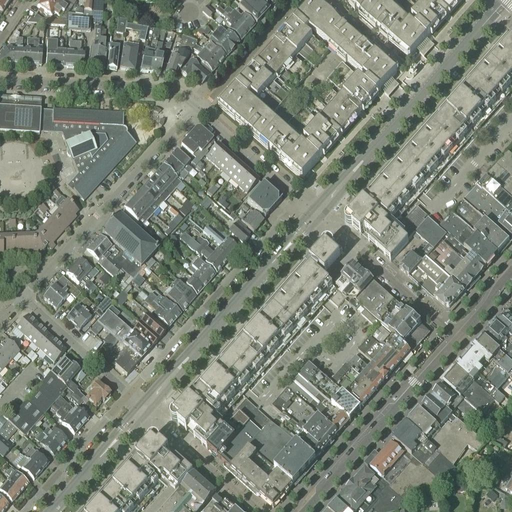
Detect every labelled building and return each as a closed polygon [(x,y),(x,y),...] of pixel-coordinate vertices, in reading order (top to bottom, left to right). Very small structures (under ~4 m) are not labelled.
[(0,0),(0,11),(2,13),(8,5),(1,0),(0,0)] [(60,19),(63,14),(43,0),(42,0),(37,8),(51,18),(54,14),(60,19)] [(62,1),(60,0),(43,0),(63,14),(65,15),(69,10),(72,8),(62,1)] [(62,1),(72,8),(73,8),(76,3),(71,0),(60,0),(62,1)] [(85,12),(92,14),(92,10),(93,1),(90,1),(88,0),(86,0),(85,12)] [(242,0),(238,0),(234,5),(256,25),(262,18),(242,0)] [(256,0),(242,0),(262,18),(269,11),(256,0)] [(318,37),(334,18),(313,0),(287,30),(305,47),(312,38),(306,32),(309,29),(318,37)] [(369,22),(385,3),(381,0),(350,0),(348,3),(369,22)] [(400,0),(400,1),(408,8),(411,4),(406,0),(400,0)] [(437,28),(456,7),(447,0),(429,0),(419,12),(437,28)] [(93,1),(92,10),(103,11),(103,8),(104,2),(104,1),(93,1)] [(404,12),(408,8),(400,1),(396,5),(404,12)] [(385,3),(369,22),(389,40),(406,22),(385,3)] [(207,8),(202,13),(209,19),(214,14),(207,8)] [(218,8),(215,11),(226,20),(223,24),(227,27),(228,26),(231,30),(230,32),(241,42),(248,35),(223,12),(218,8)] [(226,8),(223,12),(248,35),(254,27),(243,16),(240,20),(226,8)] [(69,14),(69,21),(83,22),(91,22),(92,14),(85,12),(83,12),(77,9),(75,15),(69,14)] [(410,58),(437,28),(419,12),(411,20),(418,26),(415,30),(406,22),(389,40),(410,58)] [(334,18),(318,37),(339,55),(355,37),(334,18)] [(125,35),(127,21),(119,20),(117,34),(125,35)] [(68,21),(67,27),(68,27),(68,31),(90,33),(91,26),(91,22),(83,22),(69,21),(68,21)] [(139,33),(138,42),(145,43),(147,29),(127,25),(126,31),(139,33)] [(216,35),(233,51),(239,45),(222,29),(216,35)] [(285,69),(305,47),(287,30),(267,53),(285,69)] [(0,64),(13,66),(14,51),(17,46),(17,40),(18,40),(19,35),(16,32),(13,37),(12,41),(10,42),(10,49),(5,49),(0,56),(0,64)] [(160,74),(164,56),(160,55),(164,38),(165,34),(160,33),(158,40),(157,45),(150,74),(160,74)] [(511,35),(509,39),(506,36),(507,35),(506,34),(501,41),(499,42),(510,51),(511,53),(511,35)] [(227,58),(233,51),(216,35),(209,42),(227,58)] [(360,74),(376,55),(355,37),(339,55),(360,74)] [(185,63),(193,51),(194,48),(195,47),(197,44),(181,38),(182,44),(178,54),(173,52),(171,57),(165,73),(176,76),(183,62),(185,63)] [(150,74),(157,45),(158,40),(152,39),(149,52),(145,51),(140,73),(150,74)] [(13,66),(22,66),(24,50),(21,50),(21,46),(22,46),(22,40),(18,40),(17,40),(17,46),(14,51),(13,66)] [(31,67),(33,41),(28,40),(27,46),(28,46),(28,50),(24,50),(22,66),(31,67)] [(100,40),(99,40),(95,40),(94,50),(91,50),(88,69),(97,69),(100,40)] [(105,41),(104,41),(100,40),(97,69),(104,70),(107,52),(103,51),(105,41)] [(39,41),(33,41),(31,67),(41,68),(43,47),(39,47),(39,41)] [(55,68),(57,42),(48,41),(46,68),(55,68)] [(65,69),(66,52),(61,52),(61,48),(62,48),(63,42),(57,42),(55,68),(65,69)] [(74,69),(76,43),(70,42),(69,49),(70,49),(70,53),(66,52),(65,69),(74,69)] [(511,82),(511,53),(510,52),(510,51),(499,42),(493,49),(495,50),(492,53),(491,52),(485,59),(495,68),(496,68),(497,69),(505,76),(511,81),(511,82)] [(76,43),(74,69),(84,70),(85,54),(80,53),(80,49),(81,49),(81,43),(76,43)] [(118,56),(120,45),(110,44),(107,71),(116,72),(118,56)] [(208,44),(203,50),(204,52),(205,52),(208,55),(207,56),(219,67),(226,59),(208,44)] [(138,51),(137,51),(138,48),(123,45),(123,49),(119,71),(134,73),(138,51)] [(200,55),(196,60),(200,63),(201,64),(212,74),(219,67),(207,56),(208,55),(205,52),(204,52),(195,47),(194,48),(193,51),(200,55)] [(247,75),(265,92),(285,69),(267,53),(247,75)] [(376,55),(360,74),(369,82),(365,85),(359,79),(351,88),(370,104),(396,74),(376,55)] [(181,74),(188,80),(191,77),(198,83),(204,83),(212,74),(201,64),(200,63),(196,60),(195,59),(189,65),(189,66),(181,74)] [(499,100),(501,101),(511,88),(511,82),(511,81),(505,76),(497,69),(496,68),(495,68),(485,59),(479,65),(481,67),(478,70),(476,68),(470,75),(481,84),(483,86),(491,92),(496,98),(499,100)] [(258,100),(265,92),(247,75),(220,106),(240,124),(257,106),(248,98),(251,94),(258,100)] [(485,116),(486,118),(501,101),(499,100),(496,98),(491,92),(483,86),(481,84),(470,75),(464,82),(466,83),(463,86),(462,85),(458,88),(456,91),(466,100),(467,101),(468,102),(476,109),(482,114),(485,116)] [(331,110),(350,127),(370,104),(351,88),(331,110)] [(471,133),(472,134),(486,118),(485,116),(482,114),(476,109),(468,102),(467,101),(466,100),(456,91),(450,98),(452,99),(449,102),(447,101),(442,107),(452,116),(452,117),(454,118),(462,125),(468,130),(471,133)] [(9,98),(0,97),(0,133),(39,136),(39,134),(40,111),(41,100),(21,99),(21,100),(19,100),(11,99),(9,99),(9,98)] [(257,106),(240,124),(261,143),(278,124),(257,106)] [(456,149),(457,150),(472,134),(471,133),(468,130),(462,125),(454,118),(452,117),(452,116),(442,107),(436,114),(437,115),(435,118),(433,117),(427,124),(438,133),(439,134),(447,141),(453,146),(456,149)] [(123,114),(53,110),(53,112),(49,112),(48,119),(40,119),(41,115),(41,114),(41,111),(40,111),(39,134),(61,135),(68,151),(67,152),(67,154),(67,157),(69,158),(71,159),(78,175),(66,188),(83,203),(136,145),(122,133),(123,114)] [(330,149),(350,127),(331,110),(312,133),(330,149)] [(282,161),(299,143),(278,124),(261,143),(282,161)] [(442,165),(443,166),(457,150),(456,149),(453,146),(447,141),(439,134),(438,133),(427,124),(421,130),(423,132),(421,134),(420,135),(418,133),(417,135),(413,140),(423,149),(424,149),(425,151),(433,158),(439,163),(442,165)] [(201,154),(204,157),(207,154),(203,150),(205,147),(206,147),(207,145),(209,147),(214,142),(211,141),(212,140),(200,130),(196,130),(186,141),(201,154)] [(303,180),(330,149),(312,133),(304,141),(311,147),(308,151),(299,143),(282,161),(303,180)] [(0,145),(1,145),(2,144),(5,144),(7,143),(9,143),(11,143),(13,143),(16,143),(18,143),(20,143),(22,144),(25,145),(27,146),(30,147),(32,149),(34,150),(36,152),(38,154),(39,156),(50,152),(44,138),(39,138),(39,139),(44,139),(49,151),(40,155),(37,152),(35,150),(32,148),(28,146),(24,144),(20,142),(16,142),(13,142),(9,142),(5,143),(2,144),(0,144),(0,145)] [(427,181),(429,183),(443,166),(442,165),(439,163),(433,158),(425,151),(424,149),(423,149),(413,140),(407,146),(409,148),(406,151),(404,149),(398,156),(409,165),(409,166),(411,167),(419,174),(424,179),(427,181)] [(195,168),(198,164),(204,157),(201,154),(186,141),(181,147),(196,160),(192,164),(195,168)] [(215,166),(226,153),(217,145),(206,158),(215,166)] [(187,176),(188,175),(193,170),(188,165),(189,164),(176,153),(169,160),(187,176)] [(222,173),(234,160),(226,153),(215,166),(222,173)] [(413,198),(414,199),(429,183),(427,181),(424,179),(419,174),(411,167),(409,166),(409,165),(398,156),(392,163),(394,164),(391,167),(390,166),(384,172),(395,181),(395,182),(396,183),(404,190),(410,195),(413,198)] [(506,156),(486,178),(492,184),(495,186),(511,201),(511,199),(511,161),(511,160),(506,156)] [(182,182),(187,176),(169,160),(164,166),(182,182)] [(234,160),(222,173),(230,181),(242,167),(234,160)] [(238,188),(250,175),(242,167),(230,181),(238,188)] [(175,191),(181,185),(176,181),(162,168),(156,174),(171,187),(175,191)] [(61,180),(55,187),(54,187),(55,188),(62,180),(57,169),(45,174),(45,175),(45,178),(44,181),(43,184),(42,187),(41,190),(39,193),(44,197),(44,196),(40,192),(42,190),(43,186),(44,183),(45,181),(45,179),(46,178),(46,174),(56,170),(61,180)] [(399,214),(400,215),(414,199),(413,198),(410,195),(404,190),(396,183),(395,182),(395,181),(384,172),(378,179),(380,180),(377,183),(375,182),(370,188),(380,198),(381,198),(380,198),(396,211),(399,214)] [(54,187),(55,187),(54,183),(55,182),(56,181),(57,180),(57,179),(57,177),(57,176),(56,175),(55,174),(54,174),(52,174),(51,175),(50,175),(50,176),(49,178),(46,178),(45,179),(50,179),(50,177),(51,176),(51,175),(53,175),(54,175),(55,175),(56,176),(57,178),(57,179),(56,180),(55,181),(54,182),(53,182),(54,187)] [(170,197),(175,191),(171,187),(156,174),(151,180),(165,193),(166,193),(170,197)] [(250,175),(238,188),(246,195),(258,182),(250,175)] [(511,201),(495,186),(492,184),(486,178),(463,203),(463,202),(463,203),(509,244),(511,240),(511,201)] [(164,203),(170,197),(166,193),(165,193),(151,180),(146,186),(160,199),(164,203)] [(197,184),(203,189),(206,185),(200,181),(197,184)] [(158,209),(159,208),(163,212),(167,208),(163,204),(164,203),(160,199),(146,186),(140,193),(154,206),(158,209)] [(264,220),(274,209),(274,208),(277,204),(277,199),(262,186),(246,204),(264,220)] [(210,199),(217,191),(213,187),(207,195),(210,199)] [(399,214),(370,188),(358,202),(355,204),(358,202),(359,202),(362,205),(351,217),(349,217),(347,218),(346,220),(345,222),(345,225),(347,227),(349,228),(352,228),(353,230),(354,229),(353,228),(355,226),(361,232),(379,247),(377,249),(376,249),(391,263),(408,243),(408,242),(429,219),(429,218),(428,219),(427,217),(417,208),(399,228),(393,222),(400,215),(399,214)] [(152,216),(158,209),(154,206),(140,193),(134,199),(148,212),(152,216)] [(189,197),(199,206),(202,202),(192,194),(189,197)] [(0,204),(4,206),(9,207),(15,207),(19,206),(25,205),(29,203),(34,200),(40,205),(40,204),(34,199),(33,199),(32,201),(28,202),(25,204),(22,205),(18,206),(14,206),(10,206),(6,206),(2,205),(0,203),(0,204)] [(130,203),(128,206),(143,218),(147,222),(152,216),(148,212),(134,199),(130,203)] [(201,205),(199,207),(205,212),(212,204),(206,199),(201,205)] [(221,200),(217,204),(225,211),(228,206),(221,200)] [(60,210),(73,222),(76,218),(75,217),(79,212),(67,202),(60,210)] [(498,257),(509,244),(463,203),(451,215),(498,257)] [(244,205),(238,212),(241,214),(244,211),(246,213),(249,210),(244,205)] [(128,206),(123,212),(141,228),(147,222),(143,218),(128,206)] [(172,222),(177,226),(183,220),(169,208),(166,210),(175,218),(172,222)] [(185,217),(188,213),(184,209),(182,208),(178,211),(185,217)] [(65,230),(73,222),(60,210),(52,219),(65,230)] [(253,215),(250,212),(241,222),(244,225),(253,233),(262,223),(253,215)] [(498,257),(451,215),(439,230),(446,237),(448,235),(450,237),(465,251),(477,262),(486,270),(498,257)] [(148,238),(146,240),(119,216),(101,236),(113,246),(118,251),(115,254),(114,252),(100,267),(107,274),(105,276),(110,281),(122,292),(132,280),(137,275),(141,270),(140,270),(143,267),(160,248),(148,238)] [(45,227),(58,238),(65,230),(52,219),(45,227)] [(446,237),(439,230),(428,220),(415,235),(434,251),(446,237)] [(172,232),(177,226),(172,222),(167,228),(169,230),(172,232)] [(243,245),(248,238),(247,237),(248,235),(244,231),(245,229),(237,223),(229,232),(243,245)] [(53,244),(58,238),(45,227),(38,235),(54,249),(55,247),(53,244)] [(215,237),(206,229),(202,233),(212,241),(219,248),(216,251),(228,261),(238,250),(226,240),(223,244),(215,237)] [(166,239),(159,232),(153,239),(160,245),(166,239)] [(200,255),(203,251),(204,251),(199,247),(199,246),(195,243),(185,234),(180,240),(198,257),(200,255)] [(52,251),(54,249),(38,235),(34,237),(35,257),(38,257),(37,251),(43,251),(47,247),(52,251)] [(2,238),(3,255),(14,255),(13,237),(2,238)] [(14,255),(24,254),(23,237),(13,237),(14,255)] [(23,237),(24,254),(32,254),(32,258),(35,257),(34,237),(23,237)] [(176,242),(171,237),(164,244),(169,249),(176,242)] [(465,251),(450,237),(443,245),(442,245),(437,251),(435,252),(428,260),(441,271),(444,274),(465,293),(465,292),(466,292),(486,270),(477,262),(465,251)] [(199,246),(203,242),(199,238),(195,243),(199,246)] [(100,267),(114,252),(111,250),(99,239),(86,253),(98,263),(97,265),(100,267)] [(213,254),(208,249),(206,248),(208,246),(203,242),(199,246),(199,247),(204,251),(203,251),(206,253),(207,254),(222,268),(228,261),(216,251),(213,254)] [(308,258),(297,270),(307,280),(312,274),(313,274),(317,269),(323,275),(338,258),(332,252),(334,250),(335,251),(335,250),(334,249),(334,248),(333,246),(332,244),(331,243),(330,243),(329,243),(328,242),(327,242),(326,243),(325,243),(324,244),(323,245),(322,246),(322,247),(322,248),(322,250),(312,261),(308,258),(310,255),(310,254),(308,258)] [(203,251),(200,255),(204,257),(208,261),(205,264),(216,275),(222,268),(207,254),(206,253),(203,251)] [(409,279),(417,270),(425,261),(415,252),(399,270),(409,279)] [(190,267),(209,283),(214,277),(197,262),(195,260),(193,262),(189,266),(190,267)] [(89,283),(97,274),(93,270),(89,266),(86,268),(78,261),(72,268),(89,283)] [(145,268),(148,271),(153,266),(150,262),(149,261),(144,267),(145,268)] [(446,312),(448,312),(449,312),(464,295),(443,276),(438,272),(425,261),(417,270),(419,272),(411,281),(446,312)] [(338,293),(342,297),(345,294),(363,274),(353,266),(341,279),(341,280),(336,286),(341,290),(338,293)] [(194,276),(191,280),(203,290),(209,283),(190,267),(187,270),(194,276)] [(89,283),(72,268),(66,275),(82,290),(84,288),(89,292),(94,287),(89,283)] [(184,279),(180,283),(197,297),(203,290),(191,280),(179,270),(176,273),(184,279)] [(320,303),(326,296),(307,280),(297,270),(290,278),(292,279),(289,282),(288,281),(282,287),(311,313),(320,303)] [(141,271),(137,276),(141,279),(145,274),(141,271)] [(372,283),(363,274),(345,294),(349,298),(348,299),(346,301),(352,301),(355,301),(360,296),(372,283)] [(105,276),(99,282),(104,287),(110,281),(105,276)] [(50,305),(69,284),(62,279),(59,283),(43,300),(50,305)] [(75,300),(80,295),(69,284),(50,305),(56,311),(70,296),(75,300)] [(177,296),(189,306),(194,300),(190,296),(189,295),(183,290),(177,284),(171,291),(177,296)] [(356,303),(352,301),(348,305),(352,308),(357,313),(361,316),(376,329),(378,326),(380,325),(402,345),(412,353),(419,345),(410,336),(388,317),(388,316),(385,313),(388,310),(386,308),(393,301),(374,284),(367,292),(361,298),(356,304),(356,303)] [(296,329),(311,313),(282,287),(276,294),(278,295),(275,298),(273,297),(267,304),(296,329)] [(174,299),(171,303),(183,313),(189,306),(177,296),(171,291),(170,290),(167,293),(174,299)] [(120,309),(129,298),(122,292),(113,303),(120,309)] [(335,296),(330,303),(338,310),(345,301),(344,300),(342,298),(342,297),(338,293),(338,294),(335,296)] [(174,323),(181,315),(169,305),(168,305),(159,297),(157,299),(151,295),(148,298),(174,323)] [(152,309),(155,312),(153,315),(169,329),(174,323),(148,298),(144,303),(152,309)] [(104,310),(105,311),(112,304),(106,299),(100,306),(104,310)] [(88,310),(90,309),(89,308),(91,305),(85,300),(82,304),(66,321),(72,326),(88,309),(88,310)] [(419,345),(427,336),(427,332),(421,327),(421,326),(393,301),(386,308),(388,310),(385,313),(388,316),(388,317),(410,336),(419,345)] [(282,346),(296,329),(267,304),(261,310),(263,312),(260,315),(259,313),(253,320),(282,346)] [(98,311),(91,305),(89,308),(90,309),(88,310),(88,309),(72,326),(79,332),(94,315),(98,311)] [(111,308),(107,312),(116,319),(119,315),(111,308)] [(136,337),(133,334),(116,319),(107,312),(97,324),(110,335),(116,340),(125,349),(140,362),(151,350),(136,337)] [(511,316),(507,313),(504,314),(496,322),(511,335),(511,316)] [(24,337),(36,323),(28,316),(16,330),(24,337)] [(157,342),(164,334),(146,318),(139,326),(157,342)] [(267,362),(282,346),(253,320),(247,326),(249,328),(246,331),(244,329),(239,336),(267,362)] [(511,335),(496,322),(485,335),(485,338),(491,343),(490,344),(506,358),(511,363),(511,335)] [(31,344),(43,331),(35,324),(36,324),(36,323),(24,337),(31,344)] [(151,350),(157,342),(139,326),(133,334),(136,337),(151,350)] [(346,366),(330,384),(360,411),(388,379),(410,355),(383,330),(380,330),(373,338),(375,340),(373,342),(369,339),(357,352),(372,366),(369,369),(355,357),(347,367),(346,366)] [(43,331),(31,344),(38,351),(50,338),(43,331)] [(108,348),(116,340),(110,335),(103,344),(104,345),(108,348)] [(253,378),(267,362),(239,336),(233,343),(235,344),(232,347),(230,346),(224,352),(253,378)] [(46,358),(58,345),(50,338),(38,351),(46,358)] [(511,380),(511,363),(506,358),(490,344),(484,340),(482,338),(475,347),(474,347),(474,348),(507,377),(511,380)] [(0,348),(0,349),(12,361),(19,353),(6,341),(0,348)] [(58,345),(46,358),(54,365),(66,352),(58,345)] [(468,354),(497,380),(500,376),(504,380),(507,377),(474,348),(468,354)] [(0,363),(5,369),(12,361),(0,349),(0,363)] [(118,357),(133,370),(140,362),(125,349),(118,357)] [(245,387),(253,378),(224,352),(218,359),(220,361),(218,363),(216,362),(210,369),(239,394),(245,387)] [(491,386),(497,380),(468,354),(461,362),(489,386),(490,387),(491,386)] [(126,378),(133,370),(118,357),(111,365),(126,378)] [(67,389),(72,383),(70,382),(79,371),(71,364),(64,358),(50,374),(67,389)] [(461,362),(456,368),(456,369),(474,384),(483,392),(482,393),(494,402),(494,403),(498,406),(504,399),(494,390),(490,387),(489,386),(461,362)] [(298,378),(349,423),(360,411),(330,384),(309,365),(298,378)] [(195,385),(224,411),(239,394),(210,369),(204,375),(206,377),(203,380),(201,378),(195,385)] [(443,384),(458,396),(460,398),(461,399),(465,402),(482,417),(494,403),(494,402),(482,393),(483,392),(474,384),(456,369),(443,384)] [(39,388),(55,402),(66,389),(50,374),(39,388)] [(339,435),(349,423),(298,378),(287,390),(339,435)] [(72,383),(67,389),(70,391),(76,397),(86,405),(88,402),(95,408),(96,408),(97,408),(100,405),(99,404),(102,401),(103,402),(110,395),(97,384),(90,391),(92,393),(85,400),(79,394),(79,393),(76,390),(77,389),(72,383)] [(443,384),(431,398),(432,399),(452,416),(453,416),(465,402),(461,399),(460,398),(458,396),(443,384)] [(218,418),(224,411),(195,385),(184,398),(181,400),(181,401),(184,398),(187,401),(177,413),(175,413),(173,415),(171,416),(171,419),(171,421),(173,423),(175,425),(178,425),(188,434),(191,430),(198,436),(195,440),(207,451),(208,450),(225,431),(222,428),(224,425),(217,419),(218,418)] [(55,402),(39,388),(28,401),(27,400),(7,423),(17,432),(24,438),(30,432),(34,427),(38,422),(49,409),(55,402)] [(287,421),(323,453),(339,435),(287,390),(272,408),(287,421)] [(78,408),(80,406),(82,403),(73,395),(69,399),(78,408)] [(449,420),(453,416),(452,416),(432,399),(424,408),(436,419),(432,424),(441,431),(442,429),(449,420)] [(271,423),(246,401),(224,425),(222,428),(225,431),(240,414),(251,423),(263,433),(271,423)] [(61,409),(62,408),(55,402),(49,409),(55,415),(61,420),(59,421),(62,424),(62,425),(74,436),(81,428),(61,409)] [(61,409),(81,428),(88,420),(81,414),(82,413),(79,410),(77,410),(76,409),(74,411),(70,408),(65,404),(62,408),(61,409)] [(435,451),(453,468),(467,448),(477,455),(485,446),(456,420),(453,416),(449,420),(453,424),(453,425),(450,422),(443,430),(442,429),(441,431),(432,424),(419,412),(418,412),(419,413),(409,427),(407,425),(406,426),(431,448),(435,451)] [(498,432),(511,418),(506,413),(492,428),(498,432)] [(208,450),(219,460),(250,425),(251,423),(240,414),(225,431),(208,450)] [(470,424),(483,437),(491,429),(492,428),(481,418),(478,415),(474,420),(470,424)] [(315,462),(323,453),(287,421),(279,430),(315,462)] [(0,431),(0,436),(7,443),(17,432),(7,423),(4,426),(0,431)] [(250,425),(219,460),(230,469),(230,470),(266,503),(273,510),(280,502),(292,488),(249,449),(263,433),(251,423),(250,425)] [(315,462),(279,430),(271,423),(263,433),(249,449),(292,488),(315,462)] [(427,473),(438,482),(446,489),(459,474),(453,468),(435,451),(431,448),(406,426),(392,442),(394,444),(413,461),(422,469),(427,473)] [(51,433),(47,430),(42,435),(46,438),(60,451),(67,443),(62,439),(63,438),(62,436),(61,437),(53,430),(51,433)] [(12,448),(7,443),(0,436),(0,456),(2,459),(12,448)] [(53,459),(60,451),(46,438),(39,446),(53,459)] [(176,494),(193,475),(193,474),(189,470),(176,459),(174,462),(170,458),(158,448),(160,446),(161,446),(160,445),(160,442),(159,440),(157,439),(154,438),(152,439),(150,440),(148,443),(148,445),(138,457),(162,479),(161,481),(168,487),(171,490),(176,494)] [(508,444),(497,439),(494,445),(505,450),(508,444)] [(394,491),(407,503),(409,501),(416,507),(438,482),(427,473),(422,469),(413,461),(394,444),(392,447),(389,445),(368,469),(382,481),(394,491)] [(162,479),(138,457),(135,454),(137,450),(136,450),(134,454),(124,465),(152,491),(161,481),(162,479)] [(40,474),(48,465),(31,451),(24,459),(40,474)] [(14,463),(18,466),(22,470),(21,471),(33,481),(40,474),(24,459),(21,456),(14,463)] [(475,457),(467,471),(477,477),(486,463),(475,457)] [(136,508),(152,491),(124,465),(117,473),(118,475),(116,478),(114,477),(108,483),(136,508)] [(20,495),(28,486),(11,471),(6,477),(10,480),(7,483),(20,495)] [(398,511),(407,503),(394,491),(382,481),(378,484),(365,472),(354,485),(353,485),(347,491),(347,492),(338,502),(348,511),(398,511)] [(203,483),(193,475),(176,494),(159,511),(177,511),(182,507),(186,502),(203,483)] [(0,494),(12,504),(20,495),(7,483),(3,487),(0,484),(0,494)] [(108,511),(132,511),(136,508),(108,483),(102,490),(104,491),(101,494),(100,493),(94,499),(108,511)] [(199,511),(215,494),(203,483),(186,502),(182,507),(177,511),(199,511)] [(485,498),(493,504),(498,498),(490,492),(485,498)] [(238,511),(219,495),(213,503),(222,511),(238,511)] [(500,495),(500,510),(508,510),(508,500),(500,495)] [(108,511),(94,499),(88,506),(90,507),(87,510),(85,509),(82,511),(108,511)] [(222,511),(213,503),(205,511),(222,511)] [(345,511),(337,504),(336,504),(336,503),(327,511),(345,511)]
